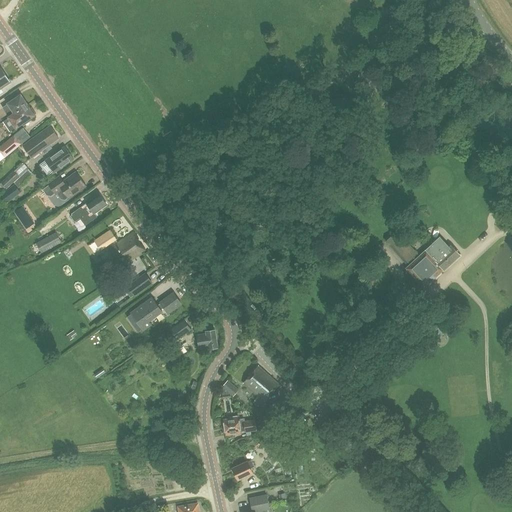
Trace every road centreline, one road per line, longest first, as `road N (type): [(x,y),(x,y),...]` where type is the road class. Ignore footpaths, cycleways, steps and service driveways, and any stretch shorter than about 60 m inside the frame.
road 1 (secondary): [(234,334),(135,216),(0,26)]
road 2 (unknown): [(310,409),(503,224),(511,226)]
road 3 (unclassified): [(410,511),(234,334)]
road 4 (secondary): [(221,511),(203,413),(234,334)]
